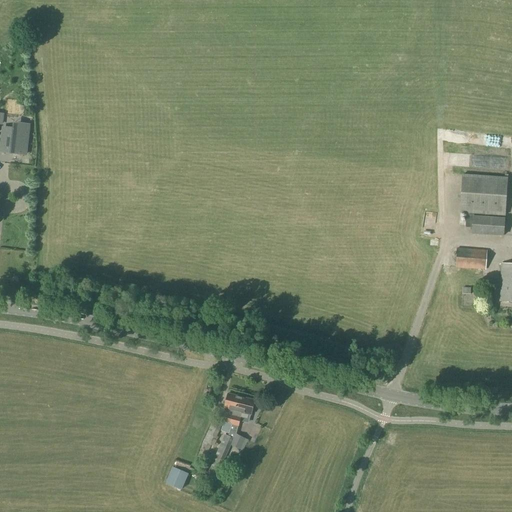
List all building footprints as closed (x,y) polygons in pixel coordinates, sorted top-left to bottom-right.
[(10,128),(4,128),(1,152),(25,155),(28,124),(11,122),(10,128)] [(511,149),(511,138),(474,135),(473,145),(500,148),(500,149),(511,150),(511,149)] [(505,216),(508,179),(462,175),(460,213),(466,213),(465,228),(472,229),(472,234),(504,236),(505,220),(473,218),(474,214),(505,216)] [(438,216),(429,216),(429,231),(438,231),(438,216)] [(485,270),(487,252),(457,249),(455,268),(485,270)] [(511,264),(501,264),(498,302),(511,303),(511,264)] [(251,416),(255,401),(227,394),(223,408),(229,410),(226,423),(224,422),(220,432),(229,435),(228,437),(224,435),(210,468),(204,484),(212,487),(218,472),(219,472),(231,446),(240,451),(246,439),(236,435),(242,413),(251,416)] [(216,439),(222,426),(212,422),(206,435),(198,456),(210,461),(213,454),(208,452),(211,446),(214,447),(217,441),(213,439),(213,438),(216,439)] [(176,468),(171,477),(175,479),(180,470),(176,468)] [(181,470),(176,480),(181,483),(186,473),(181,470)]
